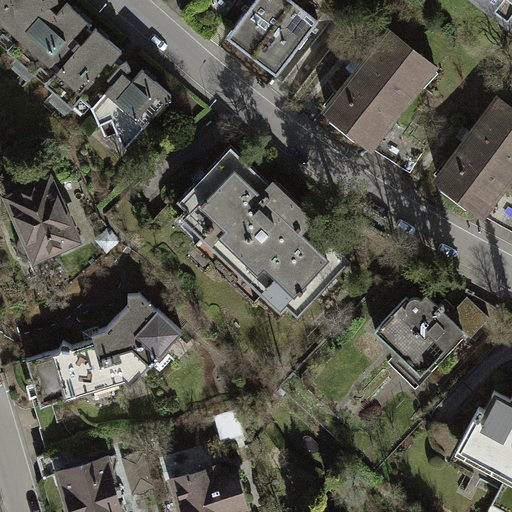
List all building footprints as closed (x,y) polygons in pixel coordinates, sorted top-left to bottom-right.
[(123,146),(170,94),(142,68),(132,79),(124,71),(130,68),(128,64),(126,60),(119,64),(113,59),(121,49),(66,1),(57,13),(47,3),(56,0),(55,0),(0,0),(0,42),(18,58),(20,55),(35,69),(33,71),(53,92),(58,87),(74,103),(80,95),(91,104),(98,123),(110,117),(123,146)] [(292,0),(255,0),(227,36),(275,74),(318,20),(292,0)] [(511,0),(480,0),(511,23),(511,0)] [(377,47),(326,109),(368,143),(432,64),(387,29),(374,45),(377,47)] [(486,115),(437,179),(480,212),(511,170),(511,109),(496,97),(484,114),(486,115)] [(230,145),(178,199),(208,228),(201,235),(262,293),(269,285),(299,313),(351,259),(311,220),(316,214),(276,176),(269,183),(230,145)] [(49,176),(6,194),(23,234),(18,239),(17,250),(25,257),(33,258),(78,239),(49,176)] [(107,250),(119,238),(107,227),(95,239),(107,250)] [(127,303),(104,326),(98,328),(97,325),(88,329),(91,338),(73,343),(63,339),(58,347),(26,357),(32,381),(44,378),(49,401),(124,378),(129,384),(152,363),(160,371),(172,357),(169,354),(173,351),(167,345),(181,330),(140,292),(127,291),(127,303)] [(406,295),(374,329),(420,373),(463,328),(427,293),(421,298),(419,296),(415,296),(412,296),(409,298),(406,295)] [(479,406),(449,462),(499,489),(492,501),(511,511),(510,511),(511,511),(511,394),(510,397),(494,388),(484,409),(479,406)] [(143,452),(125,457),(134,488),(152,483),(143,452)] [(116,453),(59,470),(71,511),(121,511),(109,472),(114,471),(117,457),(116,453)] [(216,465),(173,478),(183,511),(236,511),(240,511),(238,503),(245,501),(236,472),(228,474),(226,467),(218,470),(216,465)]
